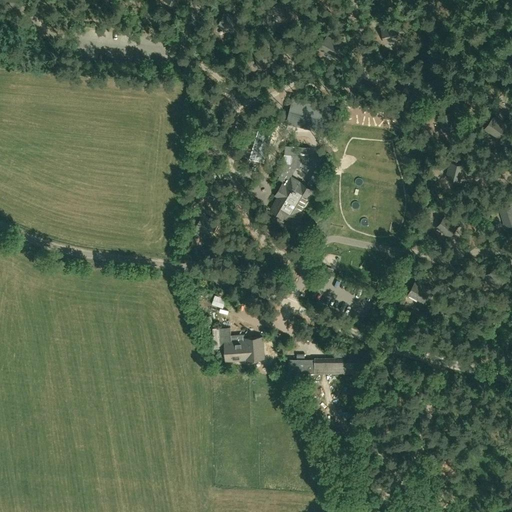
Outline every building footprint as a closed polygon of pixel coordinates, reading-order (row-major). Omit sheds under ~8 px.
[(291,12),(282,0),(271,8),(280,20),(291,12)] [(245,18),(237,15),(236,18),(225,13),(219,25),(233,32),(236,24),(241,26),(245,18)] [(400,39),(397,25),(382,29),(385,42),(400,39)] [(340,44),(327,36),(320,48),(334,56),(340,44)] [(273,64),(269,49),(255,52),(259,67),(273,64)] [(226,94),(209,92),(207,104),(224,106),(226,94)] [(457,127),(453,113),(439,116),(443,131),(457,127)] [(274,121),(251,114),(239,153),(262,160),(274,121)] [(506,126),(494,117),(486,129),(498,137),(506,126)] [(226,136),(199,135),(198,155),(225,157),(226,136)] [(511,149),(511,146),(507,143),(503,149),(509,153),(511,149)] [(281,161),(272,175),(282,182),(292,167),(293,155),(285,155),(281,161)] [(310,156),(293,155),(292,167),(309,168),(310,156)] [(464,166),(451,163),(447,177),(461,181),(464,166)] [(301,210),(313,191),(313,190),(301,183),(291,177),(286,185),(283,183),(279,190),(276,195),(279,197),(276,201),(282,205),(278,213),(283,216),(296,224),(301,216),(303,212),(301,210)] [(511,204),(500,208),(506,226),(511,224),(511,204)] [(203,219),(197,231),(209,238),(217,223),(210,220),(212,216),(204,212),(200,218),(203,219)] [(458,225),(446,216),(437,227),(450,236),(458,225)] [(505,281),(497,268),(485,276),(493,288),(505,281)] [(426,289),(414,282),(407,294),(421,302),(425,295),(429,298),(434,290),(428,286),(426,289)] [(471,314),(459,306),(451,319),(463,326),(471,314)] [(223,326),(234,324),(233,318),(222,320),(223,326)] [(511,342),(511,327),(505,324),(499,338),(511,344),(511,342)] [(256,337),(248,338),(247,332),(231,333),(230,327),(212,328),(214,349),(225,348),(226,360),(264,358),(262,337),(256,337)] [(315,373),(315,359),(289,359),(289,373),(315,373)] [(341,373),(342,359),(316,359),(316,373),(341,373)] [(353,460),(342,432),(327,438),(338,466),(353,460)]
